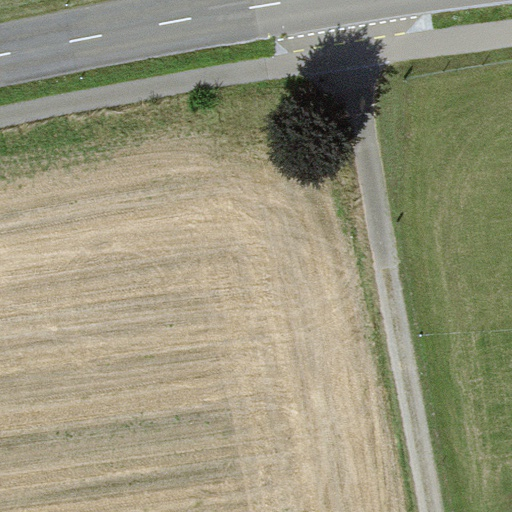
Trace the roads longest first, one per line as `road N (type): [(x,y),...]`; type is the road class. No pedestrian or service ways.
road 1 (track): [(338,0),(433,511)]
road 2 (tertiary): [(299,0),(0,56)]
